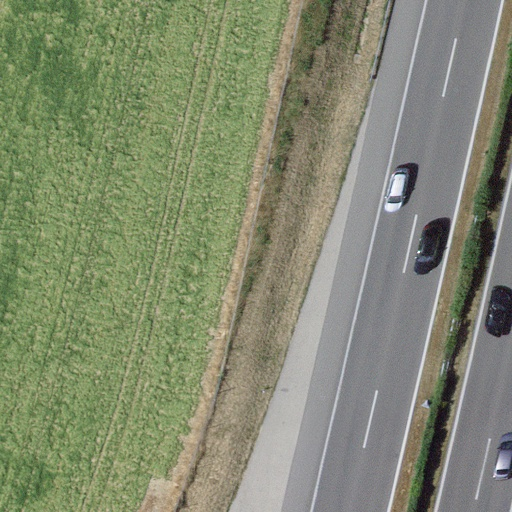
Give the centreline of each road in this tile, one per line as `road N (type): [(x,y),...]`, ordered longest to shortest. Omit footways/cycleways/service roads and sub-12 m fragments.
road 1 (motorway): [(465,0),(350,511)]
road 2 (motorway): [(474,511),(511,346)]
